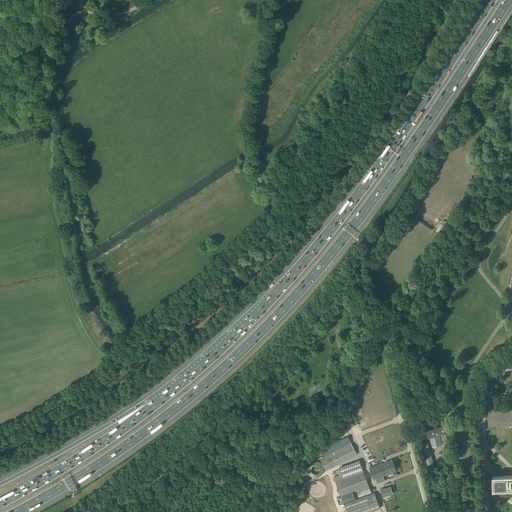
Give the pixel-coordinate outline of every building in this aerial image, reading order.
[(437,231),(442,234),(447,227),(442,224),(437,231)] [(511,475),(493,476),(493,481),(492,483),(493,484),(493,489),(511,488),(511,511),(511,389),(508,394),(511,398),(511,405),(490,407),(490,421),(511,420),(511,475)] [(444,428),(443,425),(426,430),(428,438),(429,438),(432,447),(442,444),(442,442),(447,440),(445,433),(444,428)] [(322,452),(324,457),(320,459),(325,471),(357,454),(349,438),(332,447),(322,452)] [(474,473),(474,450),(473,440),(463,440),(464,449),(454,449),(455,458),(464,458),(464,461),(463,461),(463,470),(465,470),(465,473),(474,473)] [(422,445),(423,451),(429,472),(436,470),(428,443),(422,445)] [(369,468),(373,479),(381,477),(382,480),(387,478),(386,477),(390,476),(389,474),(395,471),(391,460),(369,468)] [(334,477),(340,496),(356,490),(358,497),(371,493),(368,486),(359,463),(340,470),(341,475),(334,477)] [(383,490),(383,489),(380,490),(383,497),(392,494),(390,487),(383,490)] [(340,496),(341,499),(348,497),(349,501),(353,500),(350,492),(340,496)] [(370,511),(380,508),(374,493),(344,504),(346,511),(370,511)]
